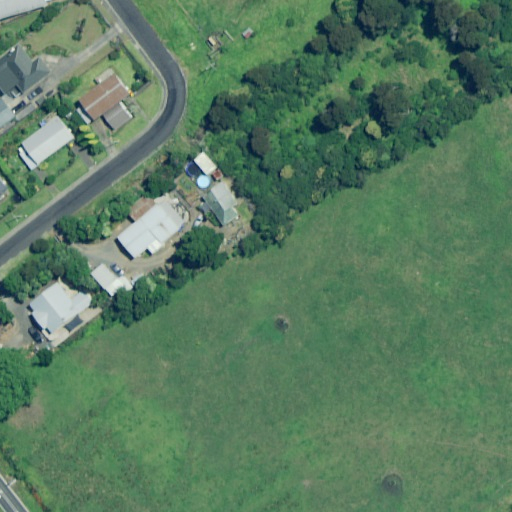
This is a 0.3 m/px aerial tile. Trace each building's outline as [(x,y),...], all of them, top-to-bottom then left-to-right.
[(0,0),(0,20),(51,6),(49,1),(52,0),(0,0)] [(35,61),(22,44),(0,60),(0,83),(8,94),(24,83),(30,91),(37,86),(55,72),(43,55),(35,61)] [(134,93),(114,66),(98,78),(102,84),(82,99),(98,121),(105,115),(116,129),(132,117),(121,102),(134,93)] [(2,92),(0,94),(0,132),(21,116),(2,92)] [(77,137),(61,116),(17,149),(33,170),(77,137)] [(218,168),(206,153),(197,161),(209,176),(218,168)] [(0,195),(10,188),(0,175),(0,195)] [(226,226),(242,215),(238,209),(242,206),(226,182),(205,197),(226,226)] [(187,224),(167,200),(121,237),(138,258),(150,248),(155,254),(166,245),(164,243),(187,224)] [(94,275),(114,296),(120,291),(125,296),(128,294),(135,287),(125,276),(121,280),(106,264),(94,275)] [(62,282),(33,304),(37,310),(35,312),(48,330),(52,327),(56,333),(95,303),(86,290),(74,299),(62,282)]
